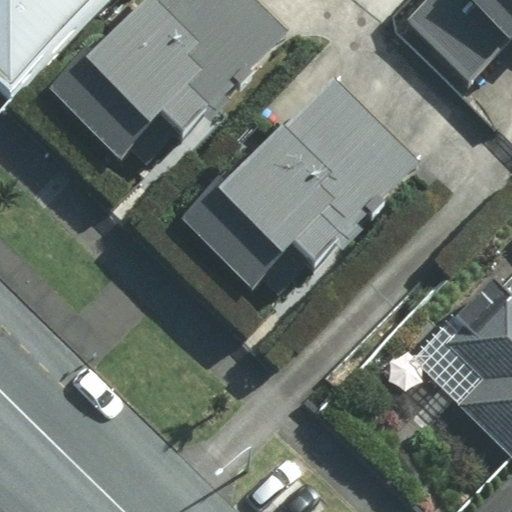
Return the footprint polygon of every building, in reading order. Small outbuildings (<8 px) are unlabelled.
[(0,0),(0,56),(50,0),(0,0)] [(306,40),(266,0),(178,0),(73,102),(155,186),(306,40)] [(511,0),(439,0),(417,24),(482,84),(511,52),(511,0)] [(247,171),(196,220),(265,291),(309,249),(336,277),(381,234),(373,225),(432,169),(350,84),(253,178),(247,171)] [(511,289),(459,344),(479,364),(449,395),(511,455),(511,289)]
